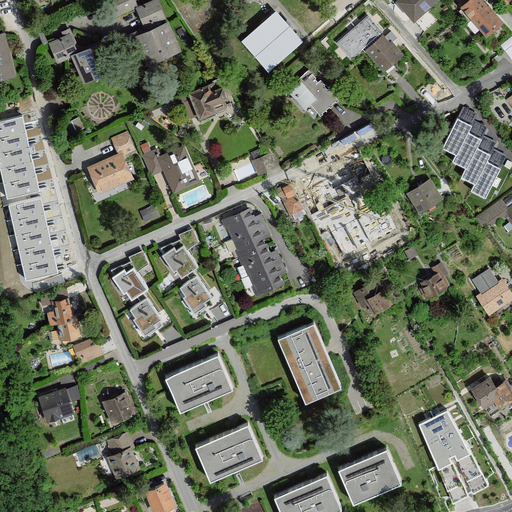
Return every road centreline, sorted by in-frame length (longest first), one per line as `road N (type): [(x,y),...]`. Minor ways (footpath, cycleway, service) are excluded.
road 1 (residential): [(88,264),(17,0)]
road 2 (residential): [(192,511),(88,264)]
road 3 (residential): [(88,264),(278,179)]
